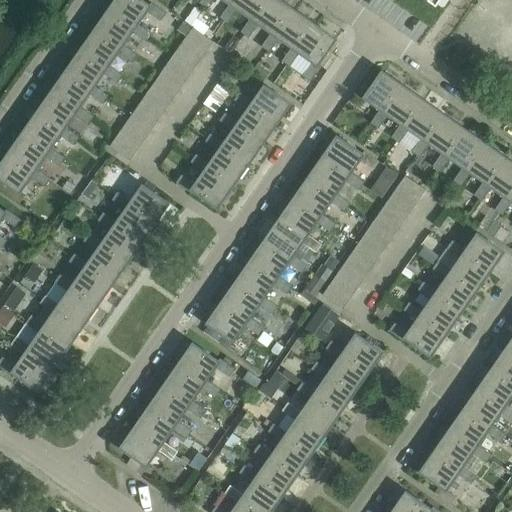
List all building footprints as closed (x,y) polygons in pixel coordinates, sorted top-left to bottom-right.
[(149,5),(141,0),(116,0),(110,9),(137,28),(138,25),(147,12),(161,21),(166,14),(151,3),(149,5)] [(201,0),(199,3),(207,9),(213,0),(201,0)] [(240,0),(222,0),(229,5),(220,18),(227,24),(237,10),(234,9),(240,0)] [(271,0),(240,0),(234,9),(237,10),(250,20),(241,33),(248,38),(257,25),(255,23),(271,0)] [(294,11),(278,0),(271,0),(255,23),(257,25),(271,34),(261,47),(269,53),(278,39),(276,38),(294,11)] [(137,28),(110,9),(96,30),(122,48),(124,45),(133,33),(146,42),(152,34),(138,25),(137,28)] [(315,26),(294,11),(276,38),(278,39),(291,48),(282,61),(290,67),(299,54),(297,52),(315,26)] [(335,40),(315,26),(297,52),(299,54),(312,63),(303,76),(310,81),(321,66),(319,65),(336,40),(335,39),(335,40)] [(185,39),(205,53),(213,42),(193,28),(185,39)] [(96,30),(81,51),(108,69),(110,66),(119,54),(132,63),(138,55),(124,45),(122,48),(96,30)] [(185,39),(179,49),(198,63),(205,53),(185,39)] [(179,49),(172,59),(192,72),(198,63),(179,49)] [(81,51),(67,71),(93,90),(95,87),(104,74),(118,84),(123,76),(110,66),(108,69),(81,51)] [(192,72),(172,59),(165,68),(185,82),(192,72)] [(165,68),(158,78),(178,92),(185,82),(165,68)] [(67,71),(52,92),(79,110),(81,108),(90,95),(103,104),(108,97),(95,87),(93,90),(67,71)] [(382,72),(363,98),(380,110),(371,123),(378,128),(387,115),(385,113),(403,87),(382,73),(383,72),(382,72)] [(158,78),(151,88),(171,102),(178,92),(158,78)] [(290,105),(291,104),(264,86),(253,102),(239,93),(234,100),(247,110),(249,107),(275,126),(290,105)] [(423,102),(403,87),(385,113),(387,115),(400,124),(391,137),(399,142),(408,129),(405,128),(423,102)] [(171,102),(151,88),(145,97),(165,111),(171,102)] [(79,110),(52,92),(38,113),(64,131),(66,129),(75,116),(89,125),(94,117),(81,108),(79,110)] [(165,111),(145,97),(138,107),(158,121),(165,111)] [(445,117),(423,102),(405,128),(408,129),(421,138),(412,151),(420,157),(429,144),(427,143),(445,117)] [(158,121),(138,107),(131,117),(151,131),(158,121)] [(249,107),(247,110),(238,123),(225,113),(219,121),(233,130),(234,128),(261,146),(275,126),(249,107)] [(64,131),(38,113),(23,134),(50,152),(52,149),(61,136),(74,146),(80,138),(66,129),(64,131)] [(151,131),(131,117),(124,127),(144,140),(151,131)] [(465,131),(445,117),(427,143),(429,144),(442,153),(433,166),(440,171),(449,158),(447,156),(465,131)] [(144,140),(124,127),(118,136),(137,150),(144,140)] [(234,128),(233,130),(223,143),(210,134),(205,141),(218,151),(220,148),(246,167),(261,146),(234,128)] [(485,145),(465,131),(447,156),(449,158),(462,167),(453,181),(460,186),(469,173),(467,171),(485,145)] [(50,152),(23,134),(9,154),(35,173),(37,170),(46,157),(60,167),(65,159),(52,149),(50,152)] [(137,150),(118,136),(110,147),(130,161),(137,150)] [(360,154),(337,137),(336,138),(337,138),(323,158),(348,175),(350,173),(359,160),(372,169),(378,161),(363,151),(360,154)] [(506,159),(485,145),(467,171),(469,173),(483,182),(474,195),(481,200),(490,187),(487,185),(506,159)] [(220,148),(218,151),(209,164),(196,155),(191,162),(204,171),(206,169),(232,187),(246,167),(220,148)] [(0,180),(20,194),(32,178),(45,187),(51,179),(37,170),(35,173),(9,154),(0,166),(0,180)] [(348,175),(323,158),(309,178),(334,195),(336,193),(345,180),(358,190),(363,182),(350,173),(348,175)] [(511,194),(511,163),(506,159),(487,185),(490,187),(504,196),(495,210),(501,214),(510,201),(508,200),(511,194)] [(206,169),(204,171),(195,185),(181,176),(176,183),(190,193),(191,190),(218,209),(218,208),(218,207),(232,187),(206,169)] [(405,176),(397,187),(417,201),(424,190),(405,176)] [(309,178),(295,199),(320,216),(321,214),(330,202),(343,211),(349,202),(336,193),(334,195),(309,178)] [(127,207),(154,226),(169,204),(143,185),(131,202),(117,192),(112,200),(126,210),(127,207)] [(397,187),(390,196),(410,210),(417,201),(397,187)] [(410,210),(390,196),(383,206),(403,220),(410,210)] [(295,199),(280,219),(306,237),(307,234),(316,222),(329,231),(335,223),(321,214),(320,216),(295,199)] [(403,220),(383,206),(377,216),(396,230),(403,220)] [(127,207),(126,210),(117,223),(103,213),(97,221),(111,230),(113,228),(139,246),(154,226),(127,207)] [(0,209),(0,221),(2,219),(16,228),(21,221),(6,210),(4,212),(0,209)] [(377,216),(370,225),(390,239),(396,230),(377,216)] [(280,219),(266,240),(291,258),(292,255),(301,242),(315,252),(321,244),(307,234),(306,237),(280,219)] [(486,232),(494,237),(501,227),(493,222),(486,232)] [(370,225),(363,235),(383,249),(390,239),(370,225)] [(113,228),(111,230),(102,243),(88,234),(83,242),(97,251),(98,249),(125,267),(139,246),(113,228)] [(503,253),(504,252),(477,234),(466,250),(452,240),(447,248),(460,258),(462,255),(488,273),(502,253),(503,253)] [(383,249),(363,235),(356,245),(376,259),(383,249)] [(291,258),(266,240),(251,261),(276,278),(278,276),(287,263),(300,273),(306,265),(292,255),(291,258)] [(331,256),(340,262),(348,251),(338,244),(331,256)] [(356,245),(349,255),(369,269),(376,259),(356,245)] [(98,249),(97,251),(88,264),(74,254),(69,262),(82,272),(84,269),(110,288),(125,267),(98,249)] [(349,255),(342,264),(362,278),(369,269),(349,255)] [(462,255),(460,258),(451,271),(438,261),(433,269),(446,278),(448,276),(474,294),(488,273),(462,255)] [(276,278),(251,261),(237,282),(262,299),(263,297),(272,284),(286,293),(291,285),(278,276),(276,278)] [(342,264),(336,274),(355,288),(362,278),(342,264)] [(84,269),(82,272),(73,285),(60,275),(54,283),(68,292),(70,290),(96,308),(110,288),(84,269)] [(355,288),(336,274),(329,284),(349,298),(355,288)] [(448,276),(446,278),(437,291),(423,282),(418,289),(432,299),(433,296),(459,314),(474,294),(448,276)] [(262,299),(237,282),(222,302),(247,320),(249,317),(258,305),(271,314),(277,306),(268,300),(263,297),(262,299)] [(349,298),(329,284),(321,295),(341,309),(349,298)] [(313,303),(318,290),(305,285),(300,298),(313,303)] [(0,304),(0,325),(3,330),(19,319),(14,312),(32,300),(24,288),(0,304)] [(70,290),(68,292),(59,305),(45,296),(40,303),(53,313),(55,311),(82,329),(96,308),(70,290)] [(272,295),(268,300),(277,306),(280,301),(272,295)] [(433,296),(432,299),(422,312),(409,303),(404,310),(417,319),(419,317),(445,335),(459,314),(433,296)] [(207,323),(206,324),(232,342),(243,325),(257,335),(262,327),(249,317),(247,320),(222,302),(208,324),(207,323)] [(305,330),(321,341),(339,315),(323,304),(305,330)] [(55,311),(53,313),(44,326),(31,316),(25,324),(39,334),(41,331),(67,350),(82,329),(55,311)] [(419,317),(417,319),(408,333),(394,323),(389,331),(404,342),(405,340),(431,357),(431,356),(445,335),(419,317)] [(41,331),(39,334),(30,347),(16,337),(11,345),(25,354),(26,352),(53,371),(67,350),(41,331)] [(305,348),(302,346),(308,336),(303,333),(291,351),(299,357),(305,348)] [(341,356),(367,375),(383,353),(356,334),(345,351),(331,341),(325,349),(339,359),(341,356)] [(205,383),(207,380),(216,368),(229,377),(235,369),(220,359),(218,361),(193,344),(178,364),(205,383)] [(511,349),(508,347),(493,368),(511,380),(511,349)] [(26,352),(25,354),(16,367),(2,358),(0,360),(0,368),(12,376),(14,374),(38,391),(53,371),(26,352)] [(341,356),(339,359),(330,371),(316,362),(311,370),(325,379),(326,377),(353,395),(367,375),(341,356)] [(205,383),(178,364),(164,385),(191,404),(192,401),(201,388),(215,398),(220,390),(207,380),(205,383)] [(511,380),(493,368),(479,389),(505,406),(506,404),(511,395),(511,380)] [(326,377),(325,379),(316,392),(302,383),(296,390),(310,400),(312,398),(338,416),(353,395),(326,377)] [(164,385),(150,406),(176,424),(178,422),(187,409),(201,419),(206,411),(192,401),(191,404),(164,385)] [(479,389),(465,409),(490,427),(492,425),(501,412),(511,420),(511,408),(506,404),(505,406),(479,389)] [(312,398),(310,400),(301,413),(288,403),(282,411),(296,421),(297,418),(324,437),(338,416),(312,398)] [(150,406),(135,426),(162,445),(163,443),(172,430),(186,439),(192,431),(178,422),(176,424),(150,406)] [(465,409),(450,430),(476,448),(478,446),(486,433),(500,442),(505,434),(492,425),(490,427),(465,409)] [(243,410),(235,429),(245,434),(254,415),(243,410)] [(297,418),(296,421),(287,433),(273,424),(268,432),(281,441),(283,439),(310,457),(324,437),(297,418)] [(162,445),(135,426),(120,448),(146,467),(158,450),(172,460),(177,452),(163,443),(162,445)] [(476,448),(450,430),(436,451),(462,469),(463,467),(472,454),(486,463),(491,455),(478,446),(476,448)] [(283,439),(281,441),(272,454),(259,445),(253,452),(267,462),(269,460),(295,478),(310,457),(283,439)] [(462,469),(436,451),(421,472),(420,471),(420,472),(447,491),(458,475),(471,483),(476,476),(463,467),(462,469)] [(269,460),(267,462),(258,475),(244,465),(239,473),(253,483),(254,480),(281,499),(295,478),(269,460)] [(254,480),(253,483),(244,495),(230,486),(224,494),(238,503),(240,501),(255,511),(271,511),(281,499),(254,480)] [(439,511),(433,507),(431,509),(406,492),(392,511),(439,511)] [(255,511),(240,501),(238,503),(232,511),(223,511),(215,507),(211,511),(255,511)]
